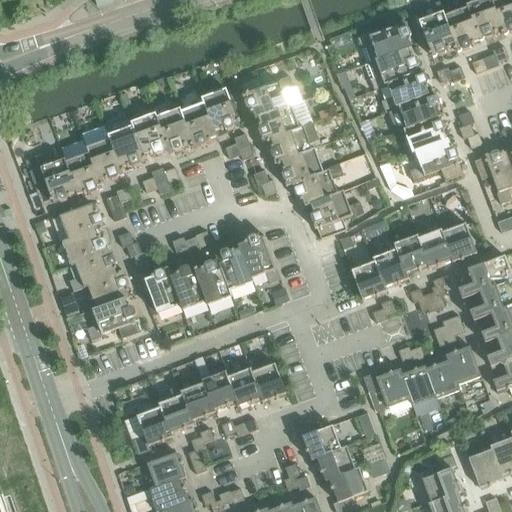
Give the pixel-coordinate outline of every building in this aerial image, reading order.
[(483,0),(466,7),(467,9),(468,9),(479,39),(480,39),(483,38),(484,40),(486,41),(491,39),(493,35),(492,34),(493,34),(494,35),(497,34),(496,33),(499,31),(503,30),(491,0),(483,0)] [(511,0),(491,0),(503,30),(499,31),(501,36),(503,35),(504,37),(505,37),(504,33),(508,32),(508,33),(511,35),(511,34),(511,0)] [(467,9),(445,18),(444,18),(455,47),(453,48),(454,53),(456,52),(457,55),(458,54),(457,52),(461,50),(461,52),(464,53),(469,51),(471,48),(470,47),(472,46),(472,48),(475,47),(474,45),(480,43),(480,44),(481,43),(480,39),(479,39),(468,9),(467,9)] [(450,49),(453,48),(455,47),(444,18),(445,18),(444,14),(419,23),(430,54),(429,54),(430,57),(431,56),(433,60),(434,59),(433,56),(436,54),(437,56),(440,58),(445,56),(446,53),(446,51),(447,50),(447,52),(450,51),(450,49)] [(397,17),(384,21),(387,30),(400,26),(399,24),(397,17)] [(358,40),(368,65),(379,61),(409,50),(409,51),(412,50),(409,42),(411,41),(410,39),(408,40),(408,38),(409,37),(410,35),(409,30),(406,29),(404,29),(403,26),(406,25),(406,24),(403,25),(402,23),(399,24),(400,26),(387,30),(370,37),(368,36),(358,40)] [(347,36),(331,42),(334,50),(351,44),(347,36)] [(493,53),(494,56),(497,64),(509,60),(505,49),(493,53)] [(386,86),(388,85),(418,74),(417,73),(416,70),(417,69),(419,66),(417,61),(414,59),(412,60),(412,59),(413,58),(413,56),(411,57),(409,51),(409,50),(379,61),(368,65),(365,66),(375,92),(385,88),(386,86)] [(494,56),(484,60),(488,71),(499,68),(497,64),(494,56)] [(476,76),(488,71),(484,60),(472,64),(476,76)] [(460,69),(449,73),(452,81),(452,82),(453,85),(465,81),(460,69)] [(441,86),(452,82),(452,81),(449,73),(448,70),(436,74),(441,86)] [(396,108),(398,107),(398,106),(429,95),(428,94),(427,90),(429,89),(428,87),(426,87),(426,86),(428,85),(428,83),(427,78),(423,76),(422,77),(421,73),(424,72),(424,71),(417,73),(418,74),(388,85),(393,98),(382,103),(386,114),(395,111),(396,108)] [(255,121),(258,120),(288,108),(301,103),(296,89),(294,90),(289,79),(280,82),(278,85),(263,91),(259,80),(240,87),(244,97),(242,98),(243,99),(246,98),(247,101),(246,102),(245,105),(246,109),(249,111),(251,110),(251,112),(250,113),(250,115),(252,114),(255,121)] [(202,99),(204,105),(205,105),(214,133),(214,132),(220,131),(221,132),(224,131),(223,129),(224,129),(225,131),(228,132),(232,130),(234,128),(233,126),(237,125),(238,128),(239,127),(238,124),(240,123),(239,120),(237,121),(226,90),(202,99)] [(398,106),(398,107),(406,130),(407,131),(437,119),(438,120),(441,119),(438,112),(440,111),(439,108),(437,109),(437,108),(439,108),(440,104),(438,99),(436,98),(434,99),(433,95),(436,94),(436,93),(434,93),(433,92),(428,94),(429,95),(398,106)] [(127,95),(122,97),(127,108),(131,107),(127,95)] [(267,144),(271,143),(271,142),(300,132),(299,131),(313,126),(304,102),(301,103),(288,108),(258,120),(260,125),(258,125),(259,128),(261,127),(261,128),(259,129),(258,132),(260,137),(263,138),(265,138),(266,141),(262,143),(263,144),(266,143),(267,144)] [(204,105),(182,113),(181,113),(191,143),(190,143),(191,146),(192,147),(193,150),(195,150),(193,147),(197,145),(197,147),(201,149),(205,147),(207,144),(207,142),(207,141),(208,143),(210,142),(210,140),(216,138),(214,132),(214,133),(205,105),(204,105)] [(180,109),(157,117),(168,148),(170,155),(171,155),(170,151),(173,150),(174,152),(177,153),(182,151),(184,148),(183,146),(184,146),(185,147),(188,146),(187,145),(190,143),(191,143),(181,113),(182,113),(180,109)] [(458,118),(462,129),(470,126),(470,127),(474,125),(469,113),(458,118)] [(131,123),(132,126),(133,126),(144,156),(146,156),(150,154),(151,155),(154,155),(154,153),(155,152),(155,154),(158,155),(163,153),(165,150),(164,149),(168,148),(157,117),(156,114),(131,123)] [(412,156),(415,154),(414,154),(446,142),(444,137),(445,136),(445,134),(443,134),(443,133),(444,132),(446,129),(443,124),(441,122),(439,123),(438,120),(437,119),(407,131),(406,130),(403,131),(412,156)] [(108,135),(109,138),(110,138),(121,169),(123,168),(127,167),(127,169),(130,167),(129,166),(131,165),(131,167),(134,168),(139,167),(141,163),(140,162),(144,160),(145,164),(147,164),(145,160),(147,159),(146,156),(144,156),(133,126),(132,126),(108,135)] [(278,167),(283,166),(282,165),(312,154),(315,152),(321,150),(313,126),(299,131),(300,132),(271,142),(271,143),(272,147),(271,148),(272,150),(273,150),(274,151),(272,152),(271,154),(273,159),(276,160),(278,160),(279,164),(273,166),(278,165),(278,167)] [(463,142),(467,141),(474,138),(474,137),(470,127),(470,126),(462,129),(459,130),(463,142)] [(235,140),(237,145),(239,151),(249,147),(245,136),(235,140)] [(478,136),(474,137),(474,138),(467,141),(471,152),(482,147),(478,136)] [(87,147),(89,152),(100,182),(101,181),(106,180),(106,181),(108,180),(108,179),(109,178),(110,180),(112,181),(119,179),(120,176),(119,174),(122,173),(124,177),(125,176),(124,173),(125,172),(123,168),(121,169),(110,138),(109,138),(87,147)] [(448,141),(446,142),(414,154),(415,154),(420,168),(409,173),(413,184),(423,180),(424,177),(440,171),(444,183),(463,176),(459,165),(461,164),(460,163),(457,164),(455,160),(457,159),(458,157),(456,151),(453,150),(452,151),(452,150),(453,149),(452,146),(450,147),(448,141)] [(241,156),(239,151),(237,145),(225,149),(229,161),(241,156)] [(253,158),(249,147),(239,151),(241,156),(243,162),(253,158)] [(71,196),(76,194),(77,194),(66,161),(66,160),(65,157),(50,162),(46,151),(35,155),(38,165),(41,167),(46,183),(35,187),(43,208),(53,204),(54,207),(56,206),(54,202),(57,201),(58,202),(61,204),(66,202),(67,199),(67,197),(68,197),(69,199),(72,198),(71,196)] [(89,152),(66,160),(66,161),(77,194),(76,194),(77,196),(84,193),(84,195),(87,194),(87,192),(88,192),(89,194),(92,195),(96,194),(98,190),(98,189),(101,187),(102,191),(104,191),(102,187),(103,186),(101,181),(100,182),(89,152)] [(287,189),(296,185),(296,184),(324,175),(323,174),(315,152),(312,154),(282,165),(283,166),(284,169),(283,170),(284,173),(285,172),(285,173),(284,174),(283,177),(284,181),(287,183),(289,183),(290,186),(286,188),(287,189)] [(508,191),(511,188),(511,159),(511,156),(510,152),(504,154),(503,153),(500,154),(500,156),(499,156),(498,154),(496,153),(491,155),(489,158),(490,159),(487,161),(485,157),(484,157),(484,159),(474,163),(481,183),(491,179),(497,194),(496,197),(500,207),(511,202),(508,191)] [(389,155),(380,158),(384,167),(393,164),(389,155)] [(39,169),(35,159),(27,162),(31,173),(40,170),(39,169)] [(24,173),(29,171),(26,163),(21,165),(24,173)] [(305,208),(311,206),(310,206),(338,196),(338,195),(332,181),(344,177),(340,166),(330,169),(328,172),(323,174),(324,175),(296,184),(296,185),(298,189),(296,189),(295,192),(296,197),(299,199),(302,198),(302,199),(300,200),(301,202),(302,201),(305,208)] [(151,174),(153,179),(156,185),(166,181),(163,174),(162,170),(151,174)] [(163,174),(166,181),(167,185),(179,180),(175,170),(163,174)] [(259,188),(263,187),(269,184),(265,172),(254,176),(259,188)] [(157,190),(156,185),(153,179),(142,183),(147,194),(157,190)] [(170,192),(167,185),(166,181),(156,185),(157,190),(160,196),(170,192)] [(376,181),(365,185),(368,192),(379,188),(380,188),(377,181),(376,181)] [(273,183),(269,184),(263,187),(267,198),(277,194),(273,183)] [(396,187),(390,192),(403,202),(414,198),(412,192),(396,187)] [(117,193),(118,196),(121,204),(132,200),(127,189),(117,193)] [(344,193),(338,195),(338,196),(310,206),(311,206),(314,215),(312,216),(311,219),(312,224),(316,225),(318,225),(319,229),(317,229),(321,241),(347,231),(343,221),(352,218),(354,219),(365,215),(361,204),(349,208),(344,193)] [(107,200),(111,212),(122,208),(121,204),(118,196),(107,200)] [(60,218),(68,240),(69,242),(97,232),(97,234),(102,232),(102,230),(106,228),(105,226),(101,228),(100,225),(102,224),(103,220),(102,217),(98,215),(97,216),(96,214),(98,214),(97,211),(95,212),(93,205),(60,218)] [(126,219),(122,208),(111,212),(115,223),(126,219)] [(44,222),(35,225),(38,236),(47,233),(44,222)] [(507,222),(498,226),(502,236),(511,232),(507,222)] [(465,225),(442,234),(452,261),(451,261),(453,263),(461,260),(461,262),(464,261),(463,259),(477,254),(465,225)] [(415,232),(417,237),(428,266),(428,267),(429,269),(437,266),(438,268),(440,267),(440,265),(451,261),(452,261),(442,234),(441,231),(430,235),(427,228),(415,232)] [(72,267),(75,266),(75,265),(105,254),(104,251),(105,250),(107,246),(105,241),(102,240),(100,241),(99,240),(101,239),(100,236),(99,237),(97,234),(97,232),(69,242),(68,240),(62,242),(72,267)] [(123,250),(127,248),(126,248),(134,245),(130,234),(119,238),(123,250)] [(195,238),(196,240),(200,249),(210,245),(206,234),(195,238)] [(238,247),(239,251),(241,250),(251,280),(253,280),(266,275),(270,286),(281,282),(277,272),(275,270),(264,241),(266,240),(265,238),(263,238),(261,234),(260,235),(261,239),(258,240),(258,238),(254,237),(250,238),(249,242),(249,243),(247,244),(247,242),(245,243),(245,245),(238,247)] [(393,246),(395,251),(396,250),(406,275),(418,270),(419,272),(421,271),(421,269),(428,267),(428,266),(417,237),(393,246)] [(350,239),(340,242),(344,252),(354,248),(350,239)] [(176,255),(187,251),(184,244),(183,240),(172,244),(176,255)] [(196,240),(184,244),(187,251),(189,255),(200,250),(200,249),(196,240)] [(131,259),(134,258),(142,255),(141,255),(137,243),(134,245),(126,248),(127,248),(131,259)] [(213,255),(217,266),(219,265),(228,293),(230,292),(254,284),(253,280),(251,280),(241,250),(239,251),(237,251),(236,250),(234,251),(235,252),(229,254),(229,252),(226,251),(221,252),(220,255),(220,258),(216,259),(215,255),(213,255)] [(373,260),(374,263),(375,263),(385,289),(386,289),(398,284),(398,286),(401,285),(400,284),(409,280),(406,275),(396,250),(395,251),(373,260)] [(80,280),(70,283),(74,294),(88,289),(87,286),(116,276),(115,270),(116,270),(115,267),(114,268),(113,266),(115,266),(117,262),(115,258),(111,256),(109,257),(108,254),(112,252),(112,251),(108,253),(108,252),(105,254),(75,265),(75,266),(79,278),(80,280)] [(145,253),(141,255),(142,255),(134,258),(139,269),(149,265),(145,253)] [(462,302),(480,295),(480,294),(511,281),(511,276),(504,258),(467,272),(473,286),(459,291),(457,287),(456,288),(462,302)] [(387,293),(386,289),(385,289),(375,263),(374,263),(352,272),(363,302),(377,297),(377,298),(380,298),(379,296),(387,293)] [(201,271),(198,272),(197,272),(207,302),(208,306),(232,298),(230,292),(228,293),(219,265),(217,266),(214,267),(214,265),(210,264),(206,265),(205,268),(205,270),(203,270),(203,269),(201,270),(201,271)] [(177,276),(173,277),(172,277),(182,306),(181,306),(183,310),(207,302),(197,272),(198,272),(197,269),(195,269),(194,266),(192,266),(193,270),(190,271),(190,269),(186,268),(182,270),(181,272),(181,274),(180,275),(179,273),(177,274),(177,276)] [(158,314),(181,306),(182,306),(172,277),(173,277),(172,272),(170,273),(169,268),(167,269),(169,273),(165,274),(165,273),(162,271),(157,273),(156,275),(157,277),(155,278),(155,277),(152,277),(152,279),(146,281),(158,314)] [(116,276),(87,286),(88,289),(95,308),(96,310),(125,299),(126,300),(128,299),(126,292),(127,292),(126,289),(125,289),(127,288),(128,285),(126,280),(124,279),(122,280),(121,276),(124,274),(123,273),(120,274),(116,276)] [(431,290),(432,294),(436,302),(426,306),(422,297),(420,290),(409,294),(414,305),(418,303),(422,314),(428,312),(429,315),(447,308),(443,298),(446,297),(442,287),(445,286),(443,279),(432,283),(434,289),(431,290)] [(474,323),(491,316),(491,315),(511,307),(511,281),(480,294),(480,295),(485,307),(471,313),(470,309),(468,309),(474,323)] [(432,294),(422,297),(426,306),(436,302),(432,294)] [(67,320),(80,315),(73,296),(60,301),(67,320)] [(98,326),(87,330),(90,339),(92,343),(102,339),(103,336),(118,330),(122,340),(141,334),(137,323),(141,321),(140,320),(136,321),(134,322),(133,319),(135,318),(136,316),(134,310),(131,309),(129,309),(128,309),(130,308),(129,305),(128,306),(126,300),(125,299),(96,310),(92,311),(97,324),(98,326)] [(381,307),(382,311),(383,311),(385,316),(386,316),(396,312),(392,302),(381,307)] [(485,345),(489,344),(489,343),(511,334),(511,307),(491,315),(491,316),(496,329),(482,335),(481,331),(480,331),(485,345)] [(252,309),(239,314),(242,322),(255,317),(252,309)] [(388,322),(386,316),(385,316),(383,311),(382,311),(372,315),(377,326),(388,322)] [(454,338),(465,334),(459,318),(442,324),(443,328),(433,331),(440,348),(456,342),(454,338)] [(498,366),(504,368),(508,362),(511,360),(511,334),(489,343),(489,344),(494,356),(488,359),(487,355),(486,356),(491,369),(498,366)] [(446,357),(448,363),(448,362),(457,387),(458,387),(481,378),(469,348),(460,352),(459,350),(456,352),(457,353),(446,357)] [(403,364),(413,360),(410,352),(409,349),(399,353),(403,364)] [(421,349),(410,352),(413,360),(414,364),(425,360),(421,349)] [(511,360),(508,362),(504,368),(508,377),(492,383),(497,397),(498,397),(497,393),(505,390),(506,392),(509,391),(511,399),(511,360)] [(434,368),(427,370),(426,371),(436,398),(435,398),(436,402),(460,393),(458,387),(457,387),(448,362),(448,363),(436,367),(435,365),(433,366),(434,368)] [(276,365),(253,374),(252,374),(262,399),(261,400),(263,403),(276,398),(277,400),(279,399),(278,397),(287,394),(276,365)] [(415,372),(403,376),(403,377),(412,400),(410,401),(412,407),(435,398),(436,398),(426,371),(427,370),(426,368),(417,371),(417,369),(414,370),(415,372)] [(251,370),(228,378),(237,402),(236,403),(238,408),(252,403),(252,405),(255,404),(254,402),(261,400),(262,399),(252,374),(253,374),(251,370)] [(387,409),(410,401),(412,400),(403,377),(403,376),(401,371),(392,373),(392,372),(389,373),(390,374),(377,379),(375,374),(363,379),(368,394),(380,390),(387,409)] [(202,382),(203,384),(204,384),(214,411),(215,411),(227,406),(227,408),(230,407),(229,405),(236,403),(237,402),(228,378),(226,373),(202,382)] [(180,393),(182,397),(182,396),(192,422),(193,422),(205,418),(205,419),(208,418),(207,417),(216,413),(215,411),(214,411),(204,384),(203,384),(180,393)] [(159,405),(160,409),(161,409),(171,435),(183,430),(184,432),(187,431),(186,429),(194,426),(193,422),(192,422),(182,396),(182,397),(159,405)] [(479,407),(483,416),(493,411),(489,402),(479,407)] [(145,438),(134,442),(139,456),(151,452),(150,447),(162,442),(162,443),(163,444),(165,443),(165,442),(164,441),(173,438),(171,435),(161,409),(160,409),(137,417),(138,419),(145,438)] [(367,440),(377,436),(368,413),(358,417),(367,440)] [(502,413),(495,416),(499,423),(506,420),(502,413)] [(450,432),(460,427),(456,419),(447,424),(450,432)] [(254,420),(244,424),(248,435),(259,431),(254,420)] [(226,437),(236,433),(234,428),(232,423),(222,427),(226,437)] [(312,462),(317,460),(317,459),(342,450),(342,449),(332,426),(313,434),(309,423),(294,428),(299,440),(303,439),(308,451),(306,452),(307,455),(309,454),(312,462)] [(244,424),(234,428),(236,433),(238,439),(248,435),(244,424)] [(199,434),(201,438),(203,445),(214,441),(210,430),(199,434)] [(205,449),(203,445),(201,438),(190,442),(194,452),(188,455),(196,476),(206,472),(198,451),(205,449)] [(511,439),(491,447),(492,451),(493,451),(502,477),(502,476),(511,472),(511,439)] [(326,483),(331,482),(330,480),(356,471),(356,469),(347,447),(342,449),(342,450),(317,459),(317,460),(322,472),(321,472),(322,475),(323,475),(326,483)] [(504,480),(502,476),(502,477),(493,451),(492,451),(469,459),(480,489),(504,480)] [(148,465),(156,487),(156,488),(181,478),(182,480),(186,478),(181,465),(182,465),(181,461),(179,462),(176,454),(148,465)] [(423,481),(432,503),(432,504),(459,494),(459,495),(461,494),(453,470),(457,468),(453,457),(439,462),(443,473),(423,481)] [(286,469),(290,479),(294,478),(300,476),(296,465),(286,469)] [(404,467),(402,475),(409,477),(410,477),(412,469),(404,467)] [(359,468),(356,469),(356,471),(330,480),(331,482),(333,489),(331,490),(332,494),(336,493),(340,504),(336,506),(338,511),(353,511),(349,501),(369,494),(359,468)] [(402,475),(400,486),(406,488),(409,477),(402,475)] [(296,481),(294,478),(290,479),(284,481),(288,492),(298,489),(299,492),(310,488),(306,477),(296,481)] [(128,500),(126,500),(128,508),(155,499),(159,511),(163,511),(164,511),(190,502),(185,490),(186,489),(185,486),(184,486),(182,480),(181,478),(156,488),(156,487),(151,489),(152,491),(136,497),(128,500)] [(132,485),(124,488),(128,500),(136,497),(132,485)] [(0,486),(0,511),(15,511),(10,497),(4,499),(0,486)] [(235,506),(246,501),(242,493),(231,497),(231,495),(220,499),(222,503),(218,505),(214,495),(202,499),(206,510),(212,507),(213,511),(225,511),(224,509),(235,505),(235,506)] [(428,505),(430,511),(465,511),(459,495),(459,494),(432,504),(432,503),(428,505)] [(397,500),(393,511),(410,511),(411,511),(409,504),(405,502),(397,500)] [(164,511),(197,511),(198,511),(199,511),(198,508),(196,508),(193,501),(190,502),(164,511)] [(305,504),(294,509),(293,509),(294,511),(320,511),(316,501),(309,503),(309,502),(305,503),(305,504)] [(500,511),(496,501),(486,504),(488,511),(500,511)]
